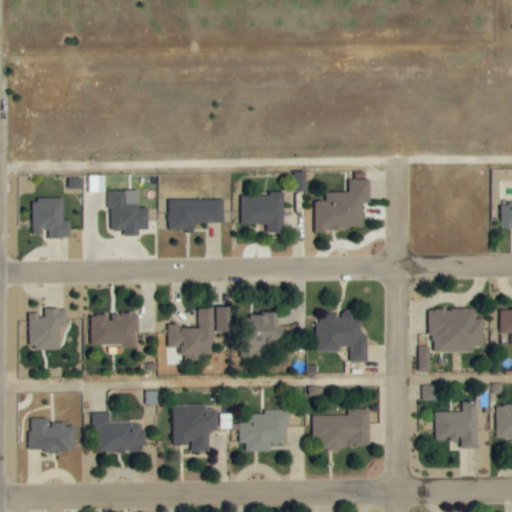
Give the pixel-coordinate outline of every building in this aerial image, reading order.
[(89,192),(105,192),(105,175),(89,176),(89,192)] [(364,228),(363,203),(371,203),(370,180),(349,180),(350,192),(325,193),(325,201),(314,202),(315,233),(327,233),(327,229),(364,228)] [(110,192),(110,231),(124,230),(124,236),(139,236),(139,230),(149,230),(148,209),(137,209),(137,200),(128,200),(128,191),(110,192)] [(269,196),(241,197),(241,224),(266,224),(266,233),(284,233),(283,192),(269,193),(269,196)] [(511,196),(501,197),(501,229),(511,228),(511,196)] [(33,235),(43,235),(42,231),(48,231),(48,239),(71,238),(71,221),(64,221),(63,199),(32,199),(33,235)] [(223,199),(169,201),(170,230),(191,229),(191,224),(224,223),(223,199)] [(218,332),(232,332),(232,307),(217,307),(218,332)] [(67,327),(67,309),(45,309),(45,314),(30,315),(31,351),(61,350),(60,327),(67,327)] [(199,327),(169,327),(168,348),(183,348),(183,365),(198,365),(198,354),(215,354),(215,309),(199,309),(199,327)] [(484,347),(483,319),(476,319),(476,309),(430,309),(431,353),(473,352),(473,347),(484,347)] [(368,363),(367,335),(362,335),(362,319),(353,319),(353,310),(342,311),(342,315),(317,315),(318,352),(341,352),(341,346),(350,346),(351,363),(368,363)] [(500,334),(511,334),(511,345),(511,310),(500,311),(500,334)] [(91,315),(92,346),(138,345),(137,313),(110,314),(110,315),(91,315)] [(281,313),(247,314),(248,336),(240,336),(241,357),(247,356),(246,343),(283,341),(281,313)] [(440,386),(423,386),(422,401),(439,401),(440,386)] [(435,413),(436,441),(461,440),(461,449),(478,449),(477,402),(462,403),(462,412),(435,413)] [(174,445),(192,445),(192,452),(210,452),(210,432),(218,432),(218,410),(206,410),(206,405),(173,405),(174,445)] [(511,406),(496,406),(496,440),(511,439),(511,406)] [(370,409),(348,409),(348,416),(312,416),(312,448),(370,448),(370,409)] [(271,452),(270,443),(288,443),(287,410),(264,410),(264,415),(248,415),(248,424),(239,424),(240,444),(246,444),(246,452),(271,452)] [(94,453),(143,452),(142,428),(134,429),(134,422),(110,422),(110,413),(93,414),(94,453)] [(74,427),(66,427),(65,423),(49,423),(49,419),(29,419),(30,450),(46,449),(46,453),(75,452),(74,427)]
